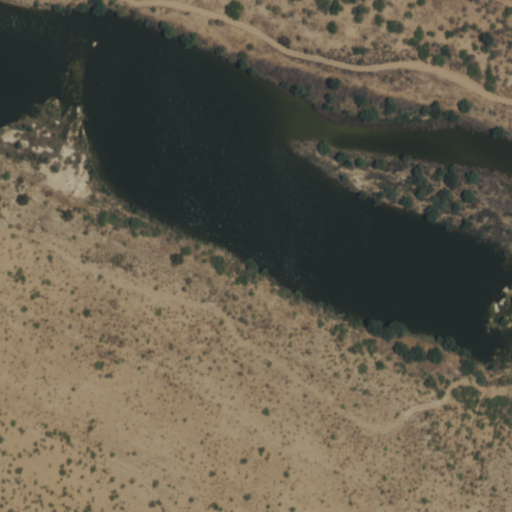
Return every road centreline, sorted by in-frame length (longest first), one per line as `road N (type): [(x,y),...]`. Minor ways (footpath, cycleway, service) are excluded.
road 1 (residential): [(511,369),(484,385),(453,387),(397,427),(367,427),(237,337),(218,310),(134,286),(43,240),(0,228)]
road 2 (residential): [(131,0),(241,24),(292,52),(347,66),(414,69),(511,101)]
